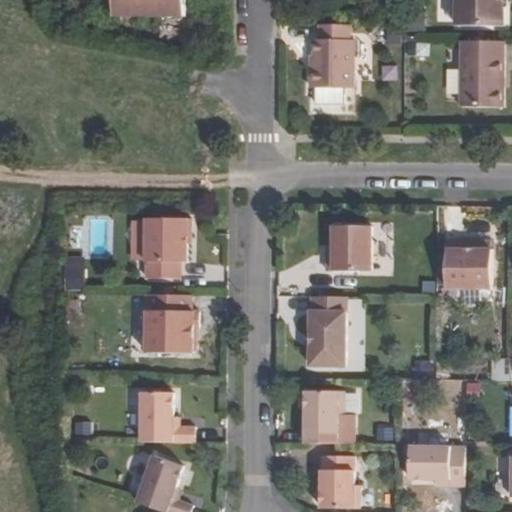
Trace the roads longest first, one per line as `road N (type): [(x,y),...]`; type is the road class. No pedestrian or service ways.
road 1 (residential): [(255,511),(259,173)]
road 2 (residential): [(259,173),(511,178)]
road 3 (residential): [(259,173),(257,0)]
